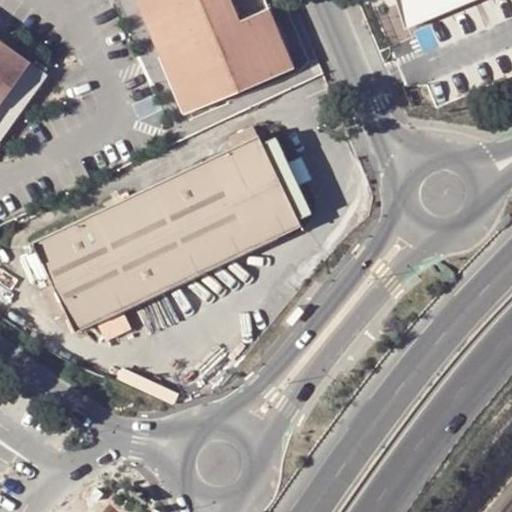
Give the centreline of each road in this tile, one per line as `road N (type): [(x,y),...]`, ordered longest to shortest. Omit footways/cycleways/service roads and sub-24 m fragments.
road 1 (trunk): [(511,265),(415,367),(310,511)]
road 2 (tertiary): [(403,219),(242,406),(212,420)]
road 3 (tertiary): [(263,451),(288,405),(420,237)]
road 4 (trunk): [(372,511),(511,332)]
road 5 (unclassified): [(0,348),(128,437),(179,449)]
road 6 (unclassified): [(398,161),(329,0)]
road 7 (tertiary): [(470,161),(437,152),(414,162),(398,189),(403,219)]
